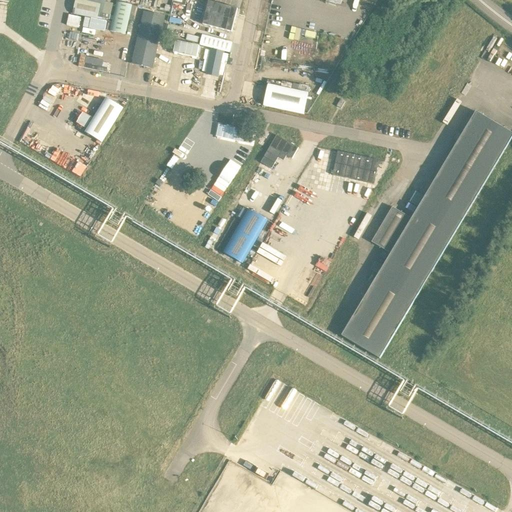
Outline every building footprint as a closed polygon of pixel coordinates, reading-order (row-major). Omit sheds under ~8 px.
[(99,12),(100,4),(87,2),(80,0),(75,0),(73,14),(85,17),(97,20),(99,12)] [(117,2),(112,23),(110,32),(125,35),(132,6),(117,2)] [(203,26),(232,34),(238,11),(209,3),(203,26)] [(185,15),(186,8),(174,6),(173,12),(185,15)] [(110,15),(99,12),(97,20),(107,22),(109,22),(110,15)] [(133,65),(152,69),(164,17),(144,13),(133,65)] [(67,26),(79,28),(81,18),(69,16),(67,26)] [(105,33),(107,22),(97,20),(85,17),(83,28),(98,31),(105,33)] [(181,27),(182,21),(171,18),(170,23),(181,27)] [(290,29),(289,41),(315,44),(316,32),(290,29)] [(229,53),(232,43),(211,38),(209,48),(229,53)] [(85,69),(103,70),(104,59),(86,58),(85,69)] [(303,115),(308,93),(269,85),(265,107),(303,115)] [(86,130),(84,134),(101,145),(123,109),(105,99),(93,119),(82,113),(75,124),(86,130)] [(337,107),(341,109),(345,102),(341,100),(337,107)] [(343,335),(382,358),(386,352),(511,136),(473,114),(383,268),(378,265),(374,271),(380,274),(356,313),(343,335)] [(276,132),(262,161),(273,166),(279,155),(285,158),(287,153),(294,156),(300,144),(276,132)] [(338,149),(333,175),(374,183),(380,157),(338,149)] [(249,205),(223,252),(244,264),(270,217),(249,205)] [(371,243),(390,253),(410,218),(392,208),(371,243)]
